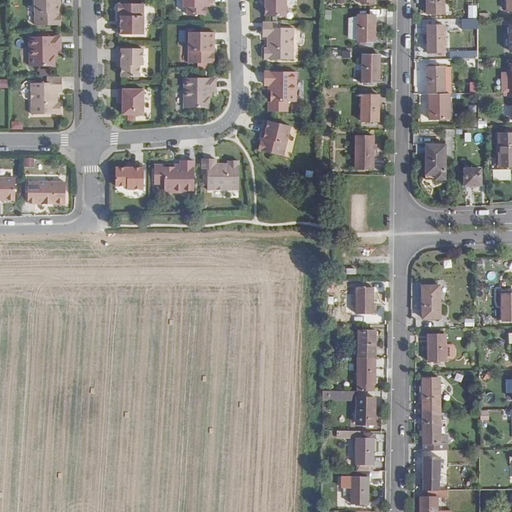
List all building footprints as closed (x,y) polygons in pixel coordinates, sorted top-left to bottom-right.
[(60,0),(34,0),(35,25),(60,25),(60,15),(58,15),(58,10),(60,10),(60,0)] [(212,0),(183,0),(184,7),(187,7),(187,15),(205,15),(205,7),(205,3),(209,3),(212,3),(212,0)] [(265,16),(286,16),(286,0),(265,0),(265,5),(265,6),(265,16)] [(448,12),(447,0),(430,0),(431,12),(448,12)] [(144,4),(118,4),(118,13),(121,13),(121,19),(118,19),(118,34),(143,35),(144,4)] [(376,42),(376,16),(358,16),(358,42),(376,42)] [(277,23),(263,22),(263,36),(268,36),(269,36),(269,39),(268,39),(268,48),(264,48),(264,59),(293,59),(293,28),(277,28),(277,23)] [(446,51),(445,25),(428,25),(429,52),(446,51)] [(214,32),(189,32),(189,63),(214,63),(214,54),(211,53),(211,48),(214,48),(214,32)] [(61,36),(29,37),(30,66),(55,66),(54,56),(56,56),(56,50),(61,50),(61,36)] [(143,49),(119,49),(118,62),(121,62),(121,67),(121,77),(140,77),(140,65),(143,65),(143,49)] [(350,59),(350,51),(341,51),(341,59),(350,59)] [(380,55),(363,55),(363,82),(380,82),(380,55)] [(446,66),(428,67),(428,94),(430,94),(446,93),(446,66)] [(287,102),(296,102),(296,72),(265,72),(265,85),(270,85),(270,92),(271,92),(271,101),(271,111),(287,112),(287,102)] [(511,72),(502,73),(502,93),(511,92),(511,72)] [(61,77),(47,77),(47,83),(31,83),(32,115),(60,114),(60,103),(57,103),(57,94),(55,94),(55,91),(57,91),(61,91),(61,77)] [(216,78),(185,78),(184,107),(209,108),(209,98),(210,98),(210,91),(212,91),(216,91),(216,78)] [(122,114),(143,115),(144,90),(119,89),(119,97),(123,97),(123,104),(122,114)] [(430,119),(451,119),(450,93),(446,93),(430,94),(430,119)] [(379,122),(380,96),(362,95),(362,122),(379,122)] [(290,126),(266,120),(262,136),(265,136),(263,141),(261,141),(259,150),(283,156),(290,126)] [(19,121),(11,121),(11,130),(23,130),(23,125),(19,121)] [(446,132),(447,141),(454,141),(454,132),(446,132)] [(511,166),(511,134),(499,134),(500,167),(511,166)] [(374,170),(374,137),(357,137),(356,170),(374,170)] [(447,179),(447,144),(428,144),(428,175),(438,175),(438,179),(447,179)] [(34,167),(35,158),(24,158),(24,167),(34,167)] [(216,159),(202,159),(202,173),(207,173),(207,190),(239,190),(239,161),(228,161),(228,164),(219,164),(219,165),(216,165),(216,164),(216,159)] [(164,184),(164,192),(194,192),(194,161),(179,161),(179,164),(174,164),(174,167),(164,167),(154,167),(154,184),(164,184)] [(144,165),(130,165),(130,168),(126,168),(116,168),(115,186),(127,186),(127,189),(144,189),(144,165)] [(482,186),(481,168),(464,169),(465,186),(482,186)] [(15,178),(0,177),(0,198),(6,198),(6,200),(15,200),(15,178)] [(62,182),(27,182),(27,203),(63,202),(62,182)] [(442,319),(442,285),(424,286),(424,318),(442,319)] [(373,314),(373,287),(356,287),(356,314),(373,314)] [(511,320),(511,294),(503,295),(503,321),(511,320)] [(376,332),(358,332),(358,358),(376,358),(376,332)] [(446,344),(446,334),(429,334),(429,361),(446,361),(446,359),(453,359),(455,357),(455,346),(453,344),(446,344)] [(374,386),(376,386),(376,358),(358,358),(357,392),(374,392),(374,386)] [(441,378),(423,378),(424,411),(442,411),(441,378)] [(357,392),(322,391),(322,401),(357,402),(357,398),(357,392)] [(374,425),(375,399),(357,398),(357,402),(356,425),(374,425)] [(489,420),(489,410),(480,410),(481,420),(489,420)] [(442,411),(424,411),(424,451),(449,451),(448,444),(442,444),(442,435),(442,411)] [(374,465),(374,439),(373,439),(373,435),(365,434),(365,432),(336,432),(336,438),(356,439),(356,465),(374,465)] [(441,456),(424,456),(424,491),(441,491),(441,456)] [(368,504),(369,479),(341,478),(341,488),(351,488),(351,504),(368,504)] [(439,511),(439,496),(422,496),(421,511),(439,511)]
